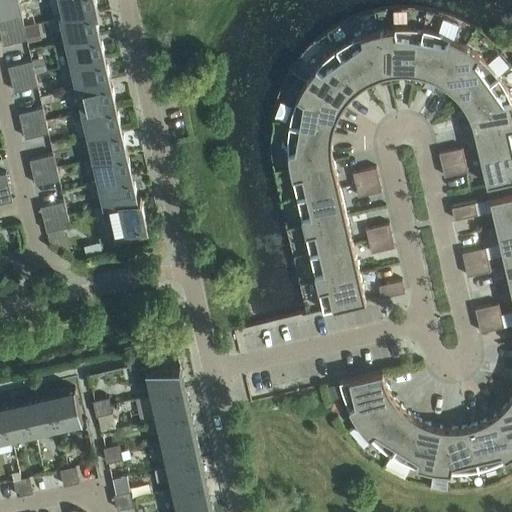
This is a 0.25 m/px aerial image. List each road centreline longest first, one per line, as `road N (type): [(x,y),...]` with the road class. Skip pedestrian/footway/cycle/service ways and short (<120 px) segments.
road 1 (residential): [(212,373),(125,0)]
road 2 (residential): [(422,323),(440,365),(467,358),(424,143),(399,126),(386,136),(384,152)]
road 3 (residential): [(212,373),(422,323)]
road 4 (residential): [(384,152),(422,323)]
road 5 (residential): [(0,88),(39,258)]
road 6 (residential): [(244,511),(212,373)]
road 7 (residential): [(0,511),(95,489),(101,511)]
